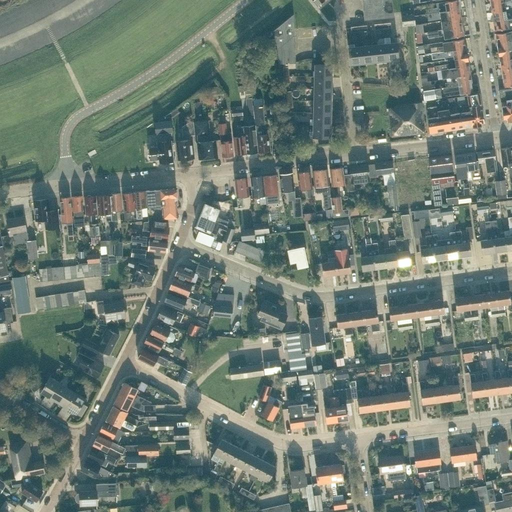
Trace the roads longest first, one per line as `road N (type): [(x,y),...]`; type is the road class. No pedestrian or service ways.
road 1 (residential): [(511,270),(321,296),(178,243)]
road 2 (unclassified): [(67,184),(71,122),(154,72),(247,0)]
road 3 (residential): [(124,361),(280,444),(357,439)]
road 4 (tertiary): [(188,174),(354,155)]
road 5 (residential): [(354,155),(340,23),(355,0)]
road 6 (residential): [(357,439),(511,417)]
road 7 (tertiary): [(354,155),(496,138)]
road 8 (residential): [(496,138),(473,0)]
road 9 (residential): [(124,361),(178,243)]
road 10 (tertiary): [(67,184),(188,174)]
